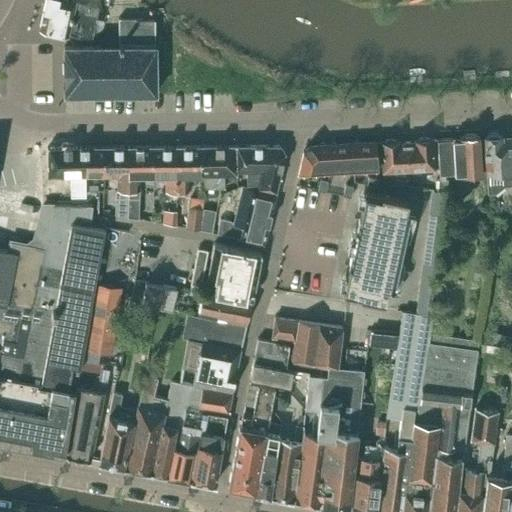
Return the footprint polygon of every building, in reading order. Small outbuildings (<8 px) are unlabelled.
[(46,0),(40,27),(68,33),(69,32),(81,36),(92,35),(98,5),(76,0),(46,0)] [(118,20),(118,34),(118,46),(64,46),(65,65),(65,94),(156,93),(156,65),(156,45),(155,45),(155,20),(118,20)] [(511,134),(502,136),(498,132),(490,133),(487,137),(485,137),(487,173),(488,192),(496,191),(505,185),(511,184),(511,134)] [(464,134),(462,137),(438,138),(440,179),(446,179),(446,173),(456,173),(482,172),(480,136),(479,136),(477,133),(464,134)] [(418,139),(408,140),(409,169),(435,168),(433,138),(430,138),(427,137),(421,137),(418,139)] [(383,171),(409,169),(408,140),(396,141),(393,139),(387,139),(385,141),(382,141),(383,171)] [(376,142),(352,143),(355,171),(378,170),(376,142)] [(352,143),(330,145),(332,174),(355,171),(352,143)] [(247,185),(257,189),(276,193),(285,153),(280,145),(236,146),(238,171),(247,171),(247,185)] [(330,145),(306,147),(302,168),(332,174),(330,145)] [(152,146),(129,147),(128,217),(139,218),(139,191),(140,175),(152,175),(152,146)] [(166,192),(176,192),(177,146),(152,146),(152,175),(166,175),(166,192)] [(188,175),(202,175),(201,146),(177,146),(176,192),(194,193),(194,186),(188,186),(188,175)] [(238,175),(238,171),(236,146),(201,146),(202,175),(204,175),(204,188),(224,188),(224,175),(238,175)] [(86,196),(85,175),(85,164),(81,164),(81,147),(49,147),(49,176),(71,176),(71,196),(86,196)] [(85,175),(104,176),(104,147),(81,147),(81,164),(85,164),(85,175)] [(117,215),(128,217),(129,147),(104,147),(104,176),(118,176),(117,191),(117,215)] [(379,187),(378,179),(369,177),(367,185),(379,187)] [(328,181),(320,179),(318,190),(326,192),(328,181)] [(436,190),(449,190),(448,179),(446,179),(440,179),(435,180),(436,190)] [(218,232),(264,243),(276,193),(257,189),(247,185),(243,184),(234,221),(221,218),(218,232)] [(345,184),(343,195),(351,197),(353,186),(345,184)] [(433,190),(416,312),(428,314),(445,192),(433,190)] [(365,191),(343,292),(386,301),(408,200),(365,191)] [(90,225),(92,206),(77,204),(54,205),(43,205),(31,251),(17,249),(16,253),(0,249),(0,343),(0,344),(0,432),(33,439),(31,448),(64,454),(76,389),(76,386),(80,368),(94,289),(95,284),(105,228),(90,225)] [(445,216),(457,218),(459,207),(446,205),(445,216)] [(200,229),(202,208),(189,207),(186,227),(200,229)] [(216,211),(202,208),(200,229),(212,231),(216,211)] [(163,211),(162,223),(176,224),(176,211),(163,211)] [(91,225),(105,227),(107,218),(93,217),(91,225)] [(104,241),(123,244),(124,236),(106,233),(104,241)] [(215,292),(252,300),(262,252),(215,243),(208,276),(218,278),(215,292)] [(192,283),(202,285),(208,249),(198,247),(192,283)] [(162,285),(146,282),(136,280),(132,296),(141,299),(140,303),(157,307),(158,305),(162,285)] [(191,289),(190,294),(200,296),(202,285),(192,283),(191,289)] [(96,284),(87,348),(85,347),(83,361),(98,363),(100,350),(111,351),(120,287),(96,284)] [(163,284),(162,285),(158,305),(171,309),(176,287),(163,284)] [(438,299),(443,299),(446,296),(447,291),(444,288),(440,287),(436,290),(435,295),(438,299)] [(199,312),(248,322),(252,301),(204,291),(199,312)] [(188,338),(241,348),(242,349),(247,326),(188,315),(184,328),(182,337),(188,338)] [(272,337),(295,340),(298,319),(275,316),(272,337)] [(385,447),(376,511),(401,511),(410,450),(414,409),(416,410),(421,385),(428,341),(430,333),(431,325),(401,317),(387,415),(401,417),(398,436),(396,448),(385,447)] [(292,362),(314,364),(320,323),(298,319),(295,340),(292,362)] [(314,364),(329,366),(337,367),(343,326),(320,323),(314,364)] [(455,511),(461,467),(463,449),(464,450),(478,351),(478,343),(479,340),(430,333),(428,341),(421,385),(423,386),(420,403),(444,405),(428,511),(455,511)] [(182,367),(180,381),(188,383),(192,384),(202,386),(232,392),(237,369),(241,348),(188,338),(182,367)] [(289,343),(258,338),(250,377),(289,385),(292,370),(285,368),(289,343)] [(498,343),(478,343),(478,351),(498,351),(498,343)] [(316,431),(305,429),(295,499),(297,500),(298,497),(318,501),(317,504),(325,506),(326,503),(347,508),(346,511),(348,511),(365,370),(337,367),(329,366),(327,377),(310,375),(306,409),(308,409),(318,410),(316,431)] [(76,389),(66,454),(91,459),(104,392),(104,391),(108,371),(101,369),(98,390),(76,386),(76,389)] [(199,405),(202,386),(192,384),(188,383),(172,380),(167,398),(153,395),(158,377),(144,374),(126,466),(152,471),(166,474),(170,455),(174,456),(180,429),(185,407),(198,410),(199,405)] [(229,486),(255,491),(275,387),(250,382),(245,405),(254,406),(252,416),(243,414),(241,426),(240,425),(229,486)] [(199,405),(216,409),(228,411),(232,393),(232,392),(202,386),(199,405)] [(114,391),(100,461),(124,465),(133,419),(116,415),(117,409),(118,410),(122,393),(114,391)] [(199,405),(198,410),(185,407),(180,429),(174,456),(170,455),(166,474),(191,479),(201,436),(204,437),(205,432),(204,431),(207,411),(215,413),(216,409),(199,405)] [(461,467),(455,511),(480,511),(487,463),(493,463),(500,410),(478,407),(474,440),(482,441),(478,469),(461,467)] [(204,437),(201,436),(191,479),(216,484),(227,415),(215,413),(207,411),(204,431),(205,432),(204,437)] [(271,411),(267,430),(256,491),(270,495),(278,436),(279,432),(281,418),(275,412),(271,411)] [(377,419),(376,432),(384,432),(385,419),(377,419)] [(411,451),(402,511),(427,511),(439,424),(414,421),(411,451)] [(294,439),(278,436),(270,495),(294,499),(303,440),(300,440),(302,425),(296,425),(294,435),(294,439)] [(486,475),(481,511),(508,511),(511,483),(511,434),(507,434),(502,469),(504,469),(503,477),(486,475)] [(351,511),(375,511),(382,458),(376,457),(359,455),(351,511)]
